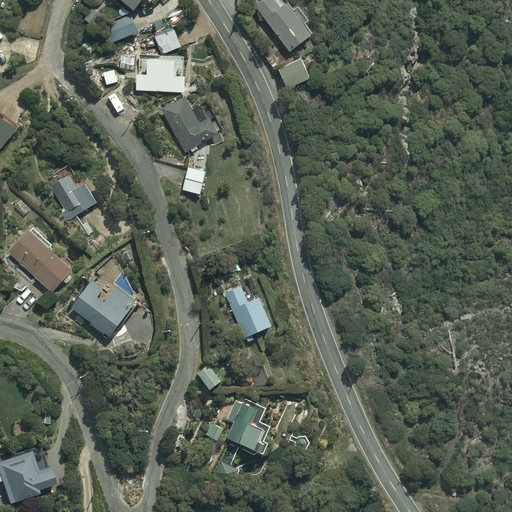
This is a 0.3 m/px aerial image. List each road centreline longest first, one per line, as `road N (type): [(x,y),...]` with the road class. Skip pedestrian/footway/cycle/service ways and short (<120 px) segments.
road 1 (residential): [(62,0),(57,64),(145,166),(187,301),(187,362),(157,446),(146,511)]
road 2 (tertiary): [(209,0),(259,88),(279,146),(305,282),(337,374),(409,511)]
road 3 (residential): [(0,327),(30,337),(69,373),(119,511)]
